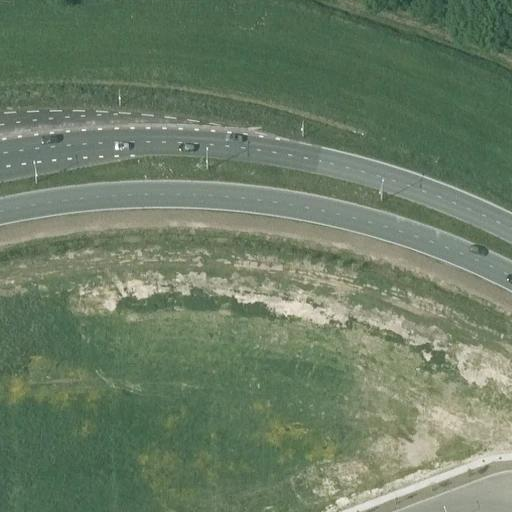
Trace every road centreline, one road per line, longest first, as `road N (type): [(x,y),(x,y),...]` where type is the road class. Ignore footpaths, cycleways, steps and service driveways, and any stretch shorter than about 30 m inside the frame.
road 1 (secondary): [(511,229),(431,192),(310,158),(196,142),(64,145),(0,156)]
road 2 (secondary): [(0,212),(88,196),(191,193),(291,203),(420,235),(511,275)]
